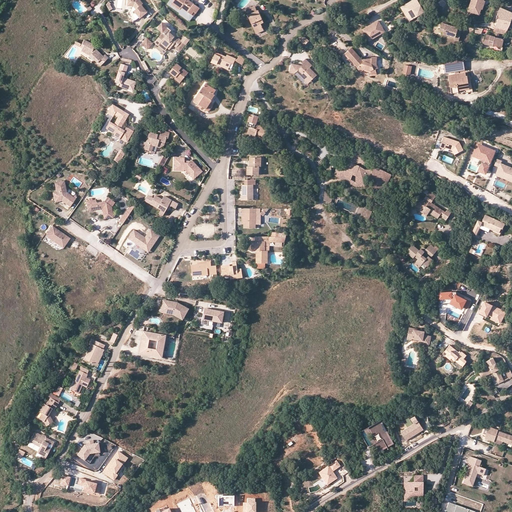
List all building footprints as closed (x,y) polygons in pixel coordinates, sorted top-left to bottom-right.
[(148,13),(141,4),(143,3),(140,0),(128,0),(128,5),(134,5),(136,8),(134,10),(140,17),(141,18),(148,13)] [(200,6),(189,0),(174,0),(172,3),(181,9),(182,7),(194,15),(200,6)] [(417,16),(425,12),(418,0),(412,0),(401,6),(410,21),(418,17),(417,16)] [(473,0),(470,11),(480,14),(481,11),(482,11),(485,0),(473,0)] [(134,10),(136,8),(134,5),(132,9),(128,14),(134,22),(140,17),(134,10)] [(256,34),(264,30),(261,24),(264,23),(257,9),(255,10),(253,6),(245,10),(256,34)] [(498,16),(493,30),(505,33),(506,30),(511,31),(511,10),(499,6),(496,15),(498,16)] [(194,15),(182,7),(181,9),(179,11),(191,19),(194,15)] [(385,31),(379,20),(367,27),(373,38),(385,31)] [(460,32),(461,28),(457,28),(458,26),(441,22),(439,29),(443,30),(443,33),(455,36),(454,38),(459,39),(460,32)] [(168,30),(163,26),(158,31),(162,34),(154,44),(164,52),(167,48),(169,50),(173,46),(176,48),(181,42),(178,39),(176,40),(167,32),(168,30)] [(373,38),(367,27),(363,29),(370,40),(373,38)] [(478,40),(484,42),(503,46),(505,38),(487,34),(487,36),(485,36),(479,34),(478,40)] [(309,41),(303,36),(299,40),(304,45),(309,41)] [(94,47),(96,44),(84,38),(81,43),(84,44),(81,50),(90,54),(97,61),(103,55),(94,47)] [(141,45),(145,48),(149,42),(145,39),(141,45)] [(179,54),(187,44),(183,41),(181,42),(176,48),(174,50),(179,54)] [(503,46),(484,42),(484,46),(501,50),(503,46)] [(376,56),(371,56),(371,57),(366,57),(361,57),(361,58),(351,47),(345,52),(350,59),(351,58),(357,65),(356,66),(360,70),(364,66),(370,69),(370,72),(376,71),(375,67),(378,66),(376,62),(376,56)] [(370,74),(370,72),(370,69),(364,66),(360,70),(356,66),(357,65),(351,58),(350,59),(345,52),(344,53),(356,66),(355,67),(359,71),(370,74)] [(100,65),(108,58),(105,54),(103,55),(97,61),(100,65)] [(224,65),(225,68),(228,69),(231,64),(233,65),(236,60),(228,55),(227,57),(222,54),(220,57),(215,54),(211,61),(217,64),(218,61),(224,65)] [(242,65),(246,59),(239,56),(236,61),(242,65)] [(296,70),(305,80),(309,76),(312,78),(316,74),(309,67),(312,64),(305,58),(301,61),(303,63),(301,65),(291,62),(290,68),(296,70)] [(444,64),(445,74),(449,73),(465,71),(464,61),(444,64)] [(180,82),(188,71),(177,62),(169,70),(176,76),(174,77),(180,82)] [(119,86),(128,89),(129,85),(133,87),(135,82),(122,77),(127,65),(121,63),(114,81),(120,83),(119,86)] [(412,66),(405,64),(403,72),(410,74),(412,66)] [(467,73),(466,73),(460,74),(461,77),(456,78),(456,74),(449,75),(451,92),(459,91),(458,89),(469,87),(468,76),(467,73)] [(214,94),(216,90),(206,84),(195,101),(206,108),(210,102),(215,94),(214,94)] [(210,102),(206,108),(199,104),(197,107),(204,111),(209,110),(213,104),(210,102)] [(120,126),(128,113),(113,104),(107,113),(113,116),(114,115),(118,117),(115,123),(111,121),(107,127),(116,133),(114,135),(120,138),(121,137),(127,140),(133,130),(127,126),(125,130),(120,126)] [(250,115),(248,121),(256,124),(256,123),(257,124),(259,116),(254,114),(253,116),(252,115),(250,115)] [(256,134),(263,137),(266,129),(267,128),(256,124),(248,121),(246,125),(250,126),(245,137),(254,140),(255,137),(256,134)] [(167,137),(169,132),(161,130),(159,134),(149,131),(146,141),(144,148),(150,150),(152,146),(156,147),(158,141),(160,140),(164,142),(166,137),(167,137)] [(444,136),(441,147),(445,148),(445,147),(453,150),(455,154),(464,150),(460,142),(444,136)] [(477,157),(482,145),(477,143),(472,155),(477,157)] [(485,173),(495,150),(482,145),(477,157),(483,159),(484,160),(483,163),(482,162),(479,170),(485,173)] [(122,160),(126,152),(120,148),(115,156),(122,160)] [(351,153),(350,162),(355,164),(368,163),(360,152),(351,153)] [(163,166),(167,158),(163,156),(159,163),(163,166)] [(195,171),(199,168),(191,159),(188,162),(184,161),(184,156),(173,156),(173,169),(183,170),(183,169),(188,174),(189,173),(192,178),(197,174),(195,171)] [(261,165),(261,156),(250,156),(250,165),(248,165),(248,172),(259,172),(259,165),(261,165)] [(498,158),(495,165),(500,167),(501,167),(500,170),(504,172),(502,175),(509,178),(508,179),(511,180),(511,167),(502,163),(503,161),(498,158)] [(374,179),(374,176),(368,177),(365,182),(357,182),(352,180),(352,178),(343,173),(347,161),(343,160),(337,175),(357,186),(366,186),(370,180),(374,179)] [(350,162),(347,161),(343,173),(352,178),(354,174),(357,175),(357,182),(365,182),(368,177),(374,176),(374,179),(374,182),(377,183),(377,188),(383,186),(383,185),(385,183),(392,175),(375,166),(373,170),(366,170),(364,169),(362,169),(361,166),(355,164),(350,162)] [(501,167),(500,167),(497,174),(508,179),(509,178),(502,175),(504,172),(500,170),(501,167)] [(377,183),(374,182),(375,192),(385,188),(392,175),(385,183),(383,185),(383,186),(377,188),(377,183)] [(255,179),(245,179),(245,185),(243,185),(243,196),(242,196),(242,199),(253,199),(253,185),(255,185),(255,179)] [(53,192),(54,200),(64,198),(69,202),(67,204),(70,206),(76,198),(67,192),(64,180),(54,182),(56,191),(53,192)] [(427,193),(423,199),(432,204),(436,197),(427,193)] [(176,209),(178,204),(168,198),(166,201),(155,195),(150,204),(161,210),(159,213),(163,215),(169,205),(176,209)] [(105,201),(112,205),(114,201),(107,197),(105,201)] [(434,205),(423,199),(422,201),(419,199),(415,205),(420,208),(419,210),(427,215),(429,212),(437,218),(438,217),(439,215),(442,217),(441,218),(446,221),(451,213),(447,210),(445,213),(434,205)] [(103,216),(113,215),(112,205),(105,201),(97,201),(97,200),(93,200),(89,201),(87,201),(88,211),(102,210),(103,216)] [(132,209),(129,207),(123,216),(126,218),(132,209)] [(255,208),(242,208),(242,217),(244,217),(244,225),(244,227),(255,227),(255,214),(255,208)] [(372,212),(364,209),(361,216),(369,219),(372,212)] [(477,234),(480,227),(481,224),(501,233),(505,224),(486,214),(482,221),(477,220),(473,230),(477,234)] [(481,224),(480,227),(500,235),(501,233),(481,224)] [(68,242),(70,238),(53,227),(47,234),(51,237),(49,238),(62,247),(66,241),(68,242)] [(136,231),(130,240),(144,249),(147,245),(151,248),(160,235),(150,229),(146,235),(148,237),(147,238),(145,237),(136,231)] [(270,236),(255,236),(255,241),(255,249),(256,249),(256,261),(264,261),(268,261),(268,250),(270,250),(270,240),(270,236)] [(420,257),(416,262),(423,267),(425,264),(429,267),(434,260),(430,257),(427,260),(422,256),(426,251),(433,256),(436,251),(428,245),(425,249),(421,247),(418,252),(411,246),(406,252),(414,258),(417,255),(420,257)] [(237,269),(236,260),(231,261),(232,263),(220,264),(221,273),(229,272),(230,278),(236,277),(242,276),(241,268),(237,269)] [(198,264),(192,264),(193,275),(216,274),(215,265),(211,266),(210,261),(206,261),(207,263),(198,264)] [(465,295),(464,297),(456,293),(456,290),(445,290),(445,291),(440,291),(440,301),(450,301),(462,307),(463,305),(467,307),(470,300),(470,299),(469,298),(465,295)] [(188,308),(177,301),(163,299),(161,309),(172,311),(183,317),(188,308)] [(506,312),(484,301),(478,312),(487,317),(488,315),(491,317),(490,319),(500,324),(506,312)] [(223,311),(204,308),(203,318),(208,319),(222,321),(223,311)] [(182,319),(183,317),(172,311),(161,309),(161,311),(172,313),(182,319)] [(425,335),(426,331),(410,328),(407,339),(413,340),(413,339),(422,341),(421,343),(430,345),(432,337),(425,335)] [(165,335),(142,331),(138,354),(162,358),(165,335)] [(104,349),(102,348),(104,344),(94,339),(92,343),(91,342),(82,358),(92,363),(99,351),(102,353),(104,349)] [(465,360),(467,357),(461,352),(460,354),(449,346),(443,355),(453,362),(454,361),(463,368),(467,362),(465,360)] [(96,365),(102,353),(99,351),(92,363),(96,365)] [(486,361),(489,367),(482,370),(485,376),(492,372),(498,384),(504,381),(499,372),(498,369),(495,363),(493,358),(486,361)] [(80,371),(87,375),(90,370),(82,366),(80,371)] [(86,378),(78,375),(75,381),(72,380),(68,388),(78,393),(82,384),(87,387),(90,381),(86,378)] [(47,416),(51,409),(50,408),(52,404),(56,407),(59,403),(50,397),(46,404),(44,403),(39,411),(41,413),(38,418),(42,421),(45,425),(50,422),(47,416)] [(424,430),(418,420),(401,431),(406,440),(424,430)] [(369,427),(372,435),(377,433),(380,439),(374,442),(378,449),(389,445),(380,422),(369,427)] [(487,439),(496,442),(497,439),(500,433),(500,432),(500,431),(491,428),(487,439)] [(497,439),(509,444),(511,436),(500,432),(500,433),(497,439)] [(54,442),(42,435),(40,438),(34,435),(30,441),(40,447),(37,452),(42,455),(41,456),(45,459),(54,442)] [(373,451),(378,449),(374,440),(369,442),(373,451)] [(86,444),(84,444),(77,454),(84,459),(89,453),(99,452),(98,442),(93,443),(86,444)] [(113,478),(117,474),(124,465),(122,464),(127,457),(118,450),(114,455),(116,456),(108,467),(106,466),(103,471),(113,478)] [(484,475),(486,469),(480,467),(482,462),(470,457),(468,463),(470,464),(463,483),(472,486),(477,473),(484,475)] [(332,471),(340,466),(336,460),(318,472),(327,485),(337,478),(332,471)] [(68,485),(70,476),(63,474),(60,483),(68,485)] [(404,500),(422,500),(422,474),(413,475),(414,481),(404,481),(404,500)] [(77,483),(83,485),(82,489),(98,493),(101,485),(96,483),(85,479),(85,478),(79,477),(77,483)] [(233,496),(218,496),(218,506),(234,506),(233,496)] [(195,511),(189,498),(177,504),(179,508),(181,511),(195,511)] [(255,511),(255,498),(247,498),(247,502),(243,502),(242,511),(255,511)] [(474,511),(475,511),(456,505),(456,507),(453,506),(454,504),(448,502),(444,511),(453,511),(454,511),(474,511)]
